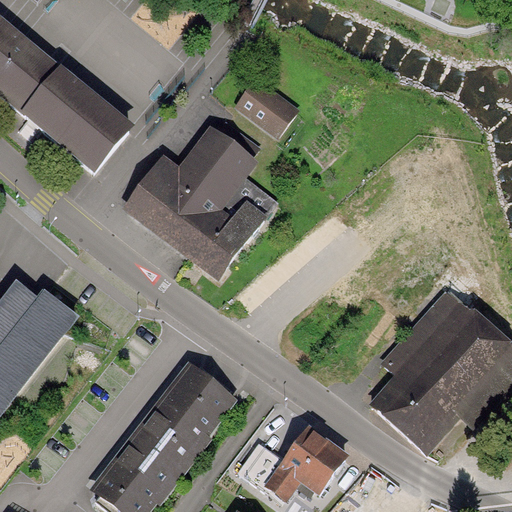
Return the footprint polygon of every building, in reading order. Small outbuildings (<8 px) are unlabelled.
[(135,129),(0,17),(0,98),(40,131),(95,177),(135,129)] [(257,79),(235,108),(278,141),(300,111),(257,79)] [(229,141),(211,128),(180,169),(164,157),(123,211),(219,283),(279,204),(247,180),(259,164),(254,160),(261,150),(237,131),(229,141)] [(511,268),(444,209),(402,256),(445,294),(469,315),(473,311),(511,345),(511,268)] [(0,421),(81,319),(45,292),(39,300),(17,282),(0,304),(0,421)] [(469,315),(445,294),(380,364),(395,377),(369,406),(428,459),(462,421),(476,433),(511,391),(511,345),(473,311),(469,315)] [(238,402),(189,364),(93,493),(117,511),(151,511),(157,505),(160,508),(213,442),(209,438),(238,402)] [(350,458),(309,428),(265,488),(287,504),(301,485),(320,499),(350,458)]
